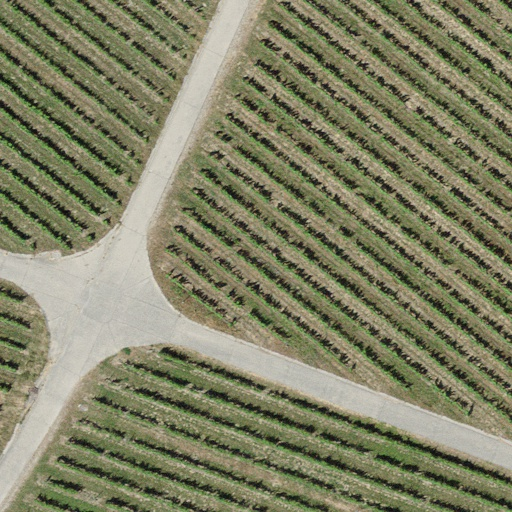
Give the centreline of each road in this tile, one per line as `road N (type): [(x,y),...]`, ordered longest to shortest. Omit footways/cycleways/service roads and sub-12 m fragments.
road 1 (unclassified): [(511,462),(0,273)]
road 2 (track): [(228,0),(88,306),(0,445)]
